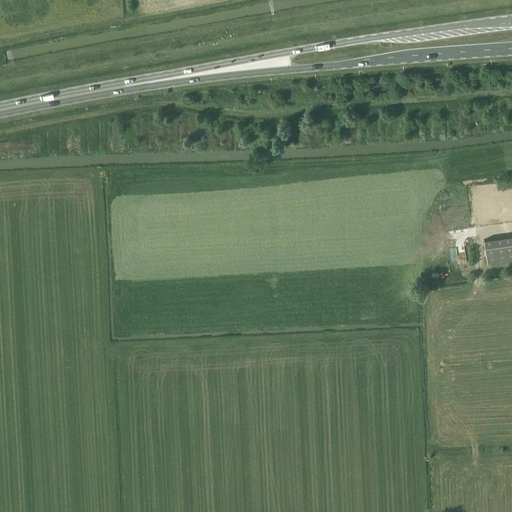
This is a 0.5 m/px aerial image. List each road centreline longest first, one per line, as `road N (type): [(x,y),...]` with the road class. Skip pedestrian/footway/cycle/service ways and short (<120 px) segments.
road 1 (primary): [(511,20),(304,49),(121,86)]
road 2 (primary): [(121,86),(511,52)]
road 3 (primary): [(121,86),(0,110)]
